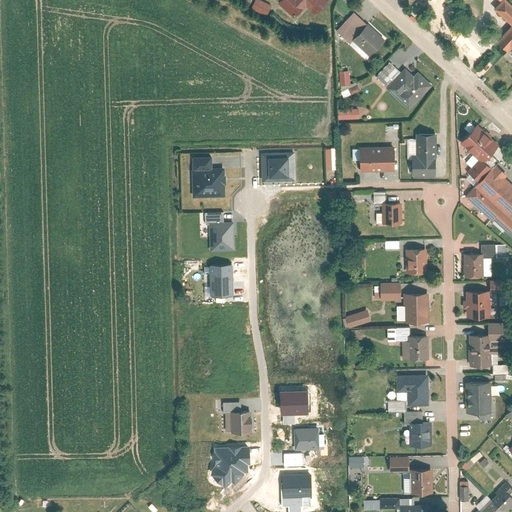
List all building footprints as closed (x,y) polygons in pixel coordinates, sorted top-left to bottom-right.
[(268,13),(273,3),(266,0),(256,0),(254,7),(268,13)] [(318,10),(327,0),(280,0),(296,15),(309,2),(318,10)] [(511,0),(502,0),(494,8),(511,24),(497,41),(507,50),(509,48),(511,51),(511,0)] [(354,38),(370,23),(357,10),(338,29),(351,42),(354,38)] [(354,38),(371,54),(387,38),(370,22),(370,23),(354,38)] [(377,74),(389,85),(402,70),(391,60),(377,74)] [(388,86),(411,108),(434,83),(420,70),(416,74),(407,66),(402,70),(389,85),(388,86)] [(342,79),(351,79),(350,69),(341,69),(342,79)] [(350,87),(353,93),(362,89),(359,83),(350,87)] [(344,97),(351,94),(348,88),(341,91),(344,97)] [(340,107),(340,118),(361,117),(361,107),(340,107)] [(468,133),(459,142),(478,159),(467,171),(477,180),(464,195),(511,238),(511,183),(505,177),(507,174),(494,163),(505,151),(476,124),(468,133)] [(414,154),(415,174),(439,174),(438,132),(418,132),(418,154),(414,154)] [(362,145),(363,169),(397,168),(397,144),(362,145)] [(263,179),(298,179),(298,150),(263,150),(263,179)] [(195,155),(195,167),(215,167),(215,155),(195,155)] [(196,193),(226,192),(226,166),(215,167),(195,167),(196,193)] [(385,221),(405,221),(405,199),(385,200),(385,221)] [(235,222),(210,223),(211,251),(237,249),(235,222)] [(387,239),(387,247),(402,246),(401,239),(387,239)] [(485,252),(485,255),(496,255),(496,243),(485,243),(485,252)] [(407,246),(408,272),(430,272),(430,246),(407,246)] [(465,274),(485,273),(485,255),(485,252),(465,252),(465,274)] [(233,263),(210,264),(211,294),(234,293),(233,263)] [(491,289),(491,292),(511,291),(511,278),(491,279),(491,289)] [(383,298),(403,298),(403,280),(383,280),(383,298)] [(469,307),(469,316),(492,316),(491,292),(491,289),(468,289),(468,298),(465,298),(466,307),(469,307)] [(406,320),(431,320),(431,291),(406,291),(406,320)] [(348,314),(352,326),(374,320),(370,307),(348,314)] [(491,332),(491,339),(511,339),(511,321),(491,321),(491,332)] [(404,339),(411,339),(411,333),(411,325),(389,325),(389,339),(404,339)] [(470,332),(470,363),(491,363),(491,339),(491,332),(470,332)] [(404,356),(431,356),(431,333),(411,333),(411,339),(404,339),(404,356)] [(410,403),(431,402),(431,372),(399,373),(399,389),(410,389),(410,403)] [(467,379),(468,410),(493,410),(493,379),(467,379)] [(308,388),(281,389),(281,411),(309,410),(308,388)] [(233,410),(243,410),(243,400),(225,400),(225,411),(233,410)] [(413,419),(425,419),(425,409),(406,409),(406,419),(413,419)] [(233,410),(234,431),(254,430),(253,410),(243,410),(233,410)] [(413,443),(435,442),(435,419),(425,419),(413,419),(413,443)] [(318,428),(295,428),(295,448),(318,448),(318,428)] [(215,463),(212,466),(211,472),(224,485),(230,479),(235,483),(245,473),(242,471),(248,471),(247,462),(249,462),(249,445),(215,446),(215,463)] [(350,466),(366,466),(366,454),(350,454),(350,466)] [(392,469),(412,469),(412,466),(412,454),(392,455),(392,469)] [(479,462),(482,466),(488,462),(485,457),(479,462)] [(412,490),(436,490),(435,466),(412,466),(412,469),(412,490)] [(311,473),(282,474),(282,496),(311,496),(311,473)] [(462,498),(471,498),(471,483),(462,483),(462,498)] [(494,497),(507,510),(511,505),(511,490),(506,485),(494,497)] [(474,511),(505,511),(507,510),(494,497),(492,494),(474,511)] [(402,502),(402,496),(382,496),(382,499),(382,506),(402,506),(402,502)] [(382,506),(382,499),(365,499),(366,507),(382,507),(382,506)] [(404,502),(404,511),(434,511),(435,502),(417,502),(404,502)]
